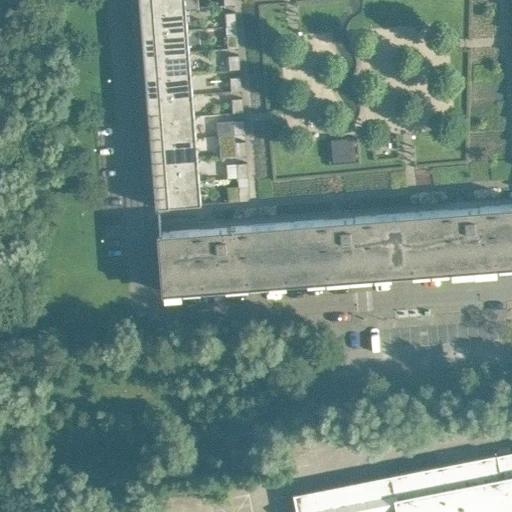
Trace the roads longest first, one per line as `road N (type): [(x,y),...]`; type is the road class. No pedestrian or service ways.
road 1 (unclassified): [(132,219),(140,302),(153,315),(511,292)]
road 2 (unclassified): [(114,0),(132,219)]
